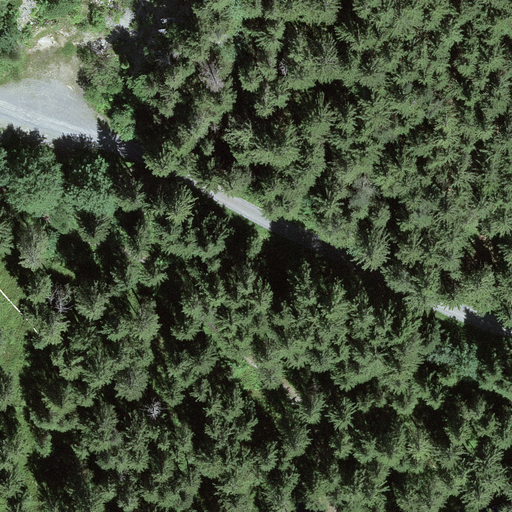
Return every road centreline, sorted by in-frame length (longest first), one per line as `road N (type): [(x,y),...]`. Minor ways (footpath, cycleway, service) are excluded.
road 1 (track): [(0,108),(125,146),(404,288),(511,329)]
road 2 (track): [(0,183),(53,220),(184,285),(241,360),(311,417),(332,511)]
